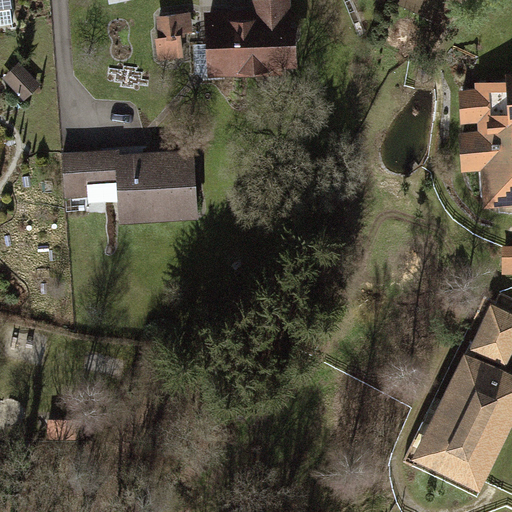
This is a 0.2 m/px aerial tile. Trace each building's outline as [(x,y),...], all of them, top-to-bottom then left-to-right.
[(0,0),(0,8),(13,6),(12,0),(0,0)] [(291,0),(251,0),(252,10),(201,14),(206,81),(297,75),(291,0)] [(190,15),(158,18),(160,35),(154,36),(156,62),(184,60),(182,37),(192,36),(190,15)] [(22,64),(5,80),(23,98),(40,82),(22,64)] [(481,167),(484,204),(511,201),(511,66),(506,66),(507,74),(475,76),(476,84),(460,85),(462,120),(478,119),(479,125),(459,127),(462,168),(481,167)] [(119,146),(61,150),(65,200),(85,199),(84,184),(114,182),(117,226),(196,221),(191,154),(120,159),(119,146)] [(511,355),(511,315),(490,305),(469,349),(506,367),(511,355)] [(511,426),(511,375),(463,351),(410,459),(480,492),(511,426)]
